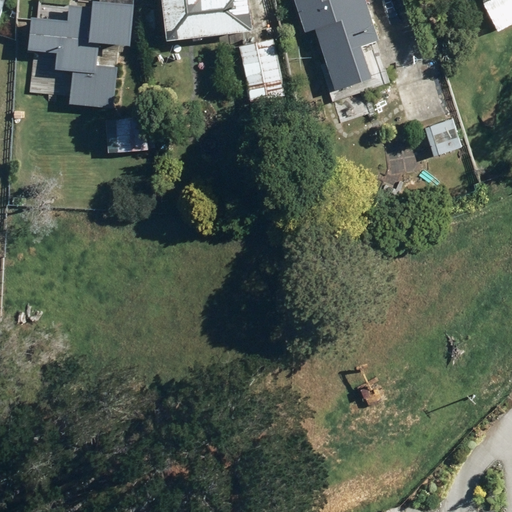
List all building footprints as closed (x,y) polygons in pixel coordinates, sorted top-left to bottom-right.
[(69,105),(113,109),(117,66),(96,64),(97,44),(130,47),(133,0),(98,0),(98,1),(92,2),(92,6),(68,4),(66,20),(31,17),(28,50),(56,52),(54,70),(71,71),(69,105)] [(161,0),(166,42),(252,32),(248,0),(161,0)] [(317,28),(335,89),(372,78),(362,45),(380,40),(367,0),(295,0),(305,31),(317,28)] [(240,46),(251,102),(283,96),(272,40),(240,46)] [(301,103),(306,123),(323,119),(319,99),(301,103)] [(263,101),(250,103),(254,118),(266,116),(263,101)] [(115,117),(117,152),(147,150),(144,115),(115,117)] [(425,128),(436,157),(461,149),(451,119),(425,128)] [(400,167),(376,176),(383,195),(430,177),(415,138),(392,147),(400,167)] [(313,146),(315,163),(331,162),(329,144),(313,146)]
